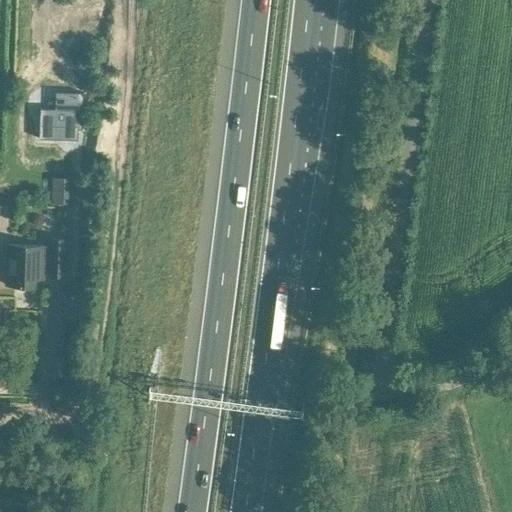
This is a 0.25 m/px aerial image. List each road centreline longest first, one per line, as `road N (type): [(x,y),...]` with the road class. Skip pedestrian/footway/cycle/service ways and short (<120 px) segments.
road 1 (motorway): [(253,0),(188,511)]
road 2 (motorway): [(242,511),(304,0)]
